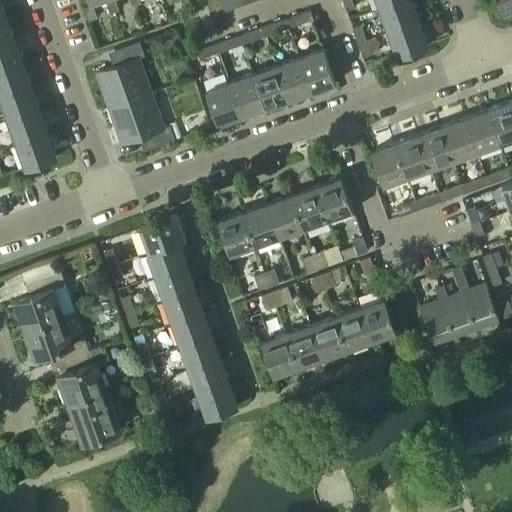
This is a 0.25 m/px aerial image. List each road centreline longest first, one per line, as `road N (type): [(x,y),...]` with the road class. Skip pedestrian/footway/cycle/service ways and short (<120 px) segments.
road 1 (residential): [(104,188),(357,97)]
road 2 (residential): [(104,188),(35,0)]
road 3 (residential): [(357,97),(478,54)]
